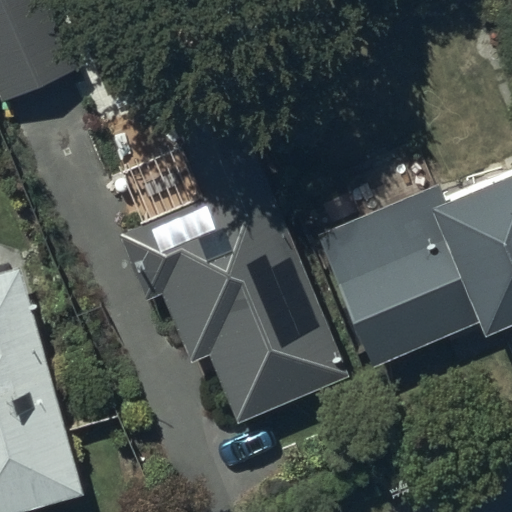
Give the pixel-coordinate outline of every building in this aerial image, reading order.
[(49,0),(0,0),(0,97),(77,64),(49,0)] [(417,0),(417,14),(470,14),(469,0),(417,0)] [(205,350),(235,419),(349,370),(250,141),(190,167),(202,196),(117,233),(145,297),(160,291),(189,357),(205,350)] [(511,166),(442,196),(435,181),(433,182),(419,150),(347,180),(360,212),(315,231),(371,362),(475,317),(480,329),(511,314),(511,166)] [(0,511),(80,490),(16,265),(0,270),(0,511)]
